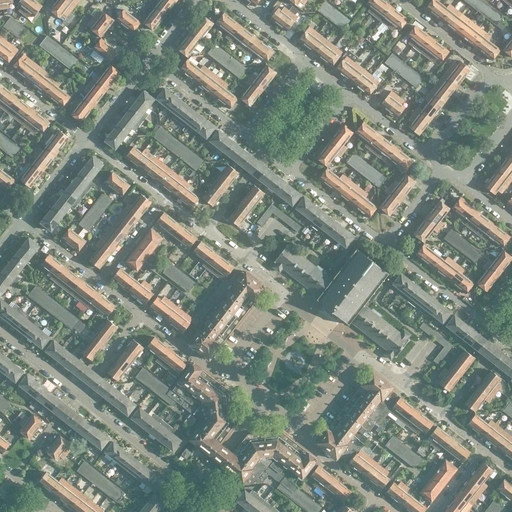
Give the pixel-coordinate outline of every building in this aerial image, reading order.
[(13,3),(13,0),(2,0),(3,9),(9,8),(8,3),(13,3)] [(26,11),(34,0),(33,0),(21,0),(18,4),(17,7),(23,12),(25,10),(26,11)] [(34,17),(42,7),(34,0),(26,11),(34,17)] [(77,4),(70,0),(57,0),(56,2),(70,13),(77,4)] [(167,14),(177,0),(161,0),(157,6),(167,14)] [(372,14),(383,1),(382,0),(370,0),(367,4),(371,7),(368,11),(372,14)] [(435,15),(442,6),(435,0),(433,0),(426,9),(435,15)] [(381,21),(391,7),(383,1),(372,14),(381,21)] [(70,13),(56,2),(50,10),(60,18),(63,14),(67,17),(70,13)] [(443,22),(454,8),(449,5),(446,9),(442,6),(435,15),(443,22)] [(154,31),(166,16),(167,14),(157,6),(144,23),(154,31)] [(389,27),(400,13),(391,7),(381,21),(389,27)] [(279,25),(289,11),(285,8),(282,12),(278,9),(270,19),(279,25)] [(451,28),(462,15),(454,8),(443,22),(451,28)] [(114,21),(104,13),(100,11),(94,18),(108,29),(114,21)] [(141,23),(132,17),(124,11),(117,21),(133,33),(141,23)] [(287,32),(295,22),(291,18),(294,15),(289,11),(279,25),(287,32)] [(225,30),(233,20),(225,13),(217,24),(225,30)] [(400,30),(407,22),(408,20),(400,13),(389,27),(393,31),(396,27),(400,30)] [(69,30),(77,17),(72,14),(64,27),(69,30)] [(459,35),(470,21),(462,15),(451,28),(459,35)] [(201,41),(214,24),(203,16),(191,33),(201,41)] [(108,29),(94,18),(88,26),(92,28),(92,29),(101,37),(108,29)] [(230,40),(241,26),(233,20),(225,30),(229,33),(226,37),(230,40)] [(468,41),(478,28),(470,21),(459,35),(468,41)] [(239,47),(249,33),(241,26),(230,40),(239,47)] [(413,47),(424,33),(416,26),(408,36),(412,39),(409,43),(413,47)] [(476,48),(486,34),(478,28),(468,41),(476,48)] [(307,48),(318,34),(314,30),(311,34),(307,31),(299,41),(307,48)] [(188,57),(201,41),(191,33),(178,49),(188,57)] [(247,53),(258,39),(249,33),(239,47),(247,53)] [(422,53),(433,39),(424,33),(413,47),(422,53)] [(315,54),(326,40),(318,34),(307,48),(315,54)] [(492,44),(488,41),(491,38),(486,34),(476,48),(484,54),(492,44)] [(0,56),(10,44),(2,38),(0,40),(0,56)] [(511,57),(511,38),(503,50),(511,57)] [(102,56),(110,46),(102,39),(94,49),(102,56)] [(258,56),(266,46),(258,39),(247,53),(251,57),(254,53),(258,56)] [(430,59),(441,45),(433,39),(422,53),(430,59)] [(323,60),(334,46),(326,40),(315,54),(323,60)] [(0,58),(7,64),(15,54),(11,51),(14,47),(10,44),(0,56),(0,58)] [(493,61),(500,51),(492,44),(484,54),(493,61)] [(441,62),(449,52),(441,45),(430,59),(434,63),(437,59),(441,62)] [(110,62),(118,52),(110,46),(102,56),(110,62)] [(266,62),(274,52),(266,46),(258,56),(266,62)] [(332,67),(340,57),(342,53),(334,46),(323,60),(332,67)] [(344,77),(355,63),(347,56),(344,60),(336,70),(344,77)] [(411,60),(406,56),(402,61),(407,65),(411,60)] [(21,75),(32,61),(28,58),(25,62),(21,59),(13,69),(21,75)] [(189,77),(197,67),(188,60),(180,70),(189,77)] [(29,82),(40,68),(32,61),(21,75),(29,82)] [(464,78),(471,69),(461,61),(458,65),(454,62),(451,67),(464,78)] [(352,83),(363,69),(355,63),(344,77),(352,83)] [(114,81),(121,73),(110,65),(104,73),(114,81)] [(270,82),(277,73),(266,65),(260,74),(270,82)] [(197,83),(208,69),(203,66),(200,69),(197,67),(189,77),(197,83)] [(464,78),(451,67),(444,75),(458,86),(464,78)] [(38,88),(48,74),(40,68),(29,82),(38,88)] [(205,90),(216,76),(208,69),(197,83),(205,90)] [(361,89),(371,76),(363,69),(352,83),(361,89)] [(108,90),(114,81),(104,73),(101,77),(97,74),(94,79),(108,90)] [(46,95),(57,81),(48,74),(38,88),(46,95)] [(264,90),(270,82),(260,74),(257,77),(253,75),(250,79),(264,90)] [(458,86),(444,75),(438,83),(452,94),(458,86)] [(213,96),(224,82),(216,76),(205,90),(213,96)] [(377,86),(373,83),(376,79),(371,76),(361,89),(369,96),(377,86)] [(108,90),(94,79),(87,87),(101,98),(108,90)] [(264,90),(250,79),(246,83),(250,86),(247,90),(257,98),(264,90)] [(54,101),(62,91),(58,88),(61,84),(57,81),(46,95),(54,101)] [(221,102),(229,92),(226,89),(228,86),(224,82),(213,96),(221,102)] [(452,94),(438,83),(431,92),(445,102),(452,94)] [(0,102),(9,91),(0,85),(0,84),(0,102)] [(101,98),(87,87),(84,91),(87,94),(84,98),(95,106),(101,98)] [(166,106),(174,96),(165,89),(157,99),(166,106)] [(251,106),(257,98),(247,90),(241,98),(251,106)] [(0,106),(6,111),(17,98),(9,91),(0,102),(0,106)] [(62,108),(70,97),(62,91),(54,101),(62,108)] [(148,108),(154,100),(144,92),(138,100),(148,108)] [(230,109),(238,99),(229,92),(221,102),(230,109)] [(445,102),(431,92),(425,100),(439,111),(445,102)] [(389,112),(400,98),(396,95),(393,98),(389,95),(381,105),(389,112)] [(171,116),(182,102),(174,96),(166,106),(169,109),(167,112),(171,116)] [(14,118),(25,104),(17,98),(6,111),(14,118)] [(88,114),(95,106),(84,98),(78,106),(88,114)] [(397,118),(405,108),(401,105),(404,101),(400,98),(389,112),(397,118)] [(145,112),(148,108),(138,100),(131,108),(145,119),(149,115),(145,112)] [(439,111),(425,100),(418,108),(432,119),(439,111)] [(179,122),(190,108),(182,102),(171,116),(179,122)] [(22,124),(33,110),(25,104),(14,118),(22,124)] [(82,123),(88,114),(78,106),(71,115),(82,123)] [(145,119),(131,108),(125,117),(139,128),(145,119)] [(187,129),(198,115),(190,108),(179,122),(187,129)] [(432,119),(418,108),(412,116),(426,127),(432,119)] [(31,131),(42,117),(33,110),(22,124),(31,131)] [(198,131),(206,121),(198,115),(187,129),(192,132),(195,129),(198,131)] [(426,127),(412,116),(408,121),(412,124),(409,128),(419,136),(426,127)] [(42,134),(50,123),(42,117),(31,131),(35,134),(38,131),(42,134)] [(139,128),(125,117),(118,125),(129,133),(132,129),(135,132),(139,128)] [(207,138),(215,128),(206,121),(198,131),(207,138)] [(364,139),(372,129),(364,123),(356,133),(364,139)] [(122,141),(129,133),(118,125),(112,133),(122,141)] [(343,145),(353,133),(343,125),(330,142),(344,153),(347,148),(343,145)] [(370,149),(381,136),(372,129),(364,139),(368,142),(365,146),(370,149)] [(63,147),(69,138),(59,130),(53,139),(63,147)] [(219,148),(227,138),(219,131),(211,141),(219,148)] [(116,149),(122,141),(112,133),(105,141),(116,149)] [(378,156),(389,142),(381,136),(370,149),(378,156)] [(227,154),(235,144),(227,138),(219,148),(227,154)] [(56,155),(63,147),(53,139),(46,147),(56,155)] [(340,157),(344,153),(330,142),(317,158),(327,166),(337,154),(340,157)] [(386,162),(397,148),(389,142),(378,156),(386,162)] [(235,161),(243,150),(235,144),(227,154),(235,161)] [(50,163),(56,155),(46,147),(43,151),(40,148),(36,152),(50,163)] [(134,164),(142,154),(134,147),(126,157),(134,164)] [(397,165),(405,155),(397,148),(386,162),(391,166),(393,162),(397,165)] [(260,164),(252,157),(243,150),(235,161),(253,174),(268,186),(276,176),(260,164)] [(50,163),(36,152),(32,157),(36,160),(33,163),(44,171),(50,163)] [(143,170),(153,157),(149,153),(146,157),(142,154),(134,164),(143,170)] [(406,172),(414,161),(405,155),(397,165),(406,172)] [(19,162),(24,165),(28,160),(24,156),(19,162)] [(97,173),(103,165),(93,157),(86,165),(97,173)] [(151,177),(162,163),(153,157),(143,170),(151,177)] [(456,162),(457,161),(455,160),(452,158),(451,157),(450,158),(448,161),(447,162),(448,163),(451,165),(452,166),(453,165),(455,162),(456,162)] [(511,180),(511,167),(504,162),(498,170),(511,181),(511,180)] [(37,180),(44,171),(33,163),(27,172),(37,180)] [(159,183),(170,169),(162,163),(151,177),(159,183)] [(90,182),(97,173),(86,165),(80,174),(90,182)] [(232,182),(239,173),(229,165),(222,174),(232,182)] [(167,190),(178,176),(170,169),(159,183),(167,190)] [(328,186),(336,176),(327,169),(319,179),(328,186)] [(511,181),(498,170),(491,178),(505,189),(511,181)] [(31,188),(37,180),(27,172),(20,180),(31,188)] [(114,190),(122,179),(114,173),(106,183),(114,190)] [(0,185),(7,191),(14,181),(15,181),(7,174),(0,182),(0,185)] [(94,184),(90,182),(80,174),(74,182),(87,193),(94,184)] [(226,190),(232,182),(222,174),(216,182),(226,190)] [(409,191),(416,183),(406,174),(399,183),(409,191)] [(336,192),(347,178),(342,175),(340,178),(336,176),(328,186),(336,192)] [(175,196),(186,182),(178,176),(167,190),(175,196)] [(276,192),(284,182),(276,176),(268,186),(276,192)] [(344,199),(355,185),(347,178),(336,192),(344,199)] [(505,189),(491,178),(485,187),(495,195),(498,191),(502,194),(505,189)] [(122,196),(130,186),(122,179),(114,190),(122,196)] [(87,193),(74,182),(67,190),(81,201),(87,193)] [(184,202),(192,192),(188,189),(191,186),(186,182),(175,196),(184,202)] [(220,198),(226,190),(216,182),(209,190),(220,198)] [(284,199),(292,189),(284,182),(276,192),(284,199)] [(403,199),(409,191),(399,183),(396,187),(393,184),(389,188),(403,199)] [(352,205),(363,191),(355,185),(344,199),(352,205)] [(258,202),(265,194),(255,186),(248,194),(258,202)] [(403,199),(389,188),(386,193),(389,195),(386,199),(397,207),(403,199)] [(293,205),(301,195),(292,189),(284,199),(293,205)] [(81,201),(67,190),(61,198),(71,206),(75,209),(81,201)] [(213,206),(220,198),(209,190),(203,198),(213,206)] [(361,211),(369,201),(365,198),(368,195),(363,191),(352,205),(361,211)] [(192,209),(200,199),(192,192),(184,202),(192,209)] [(252,210),(258,202),(248,194),(242,202),(252,210)] [(145,211),(152,203),(142,195),(135,203),(145,211)] [(65,215),(71,206),(61,198),(54,207),(65,215)] [(305,215),(313,205),(305,198),(297,208),(305,215)] [(461,215),(469,205),(461,198),(453,209),(461,215)] [(390,216),(397,207),(386,199),(380,207),(390,216)] [(369,218),(377,208),(369,201),(361,211),(369,218)] [(443,217),(450,209),(440,201),(433,209),(443,217)] [(246,218),(252,210),(242,202),(235,210),(246,218)] [(139,220),(145,211),(135,203),(132,207),(128,204),(125,209),(139,220)] [(313,221),(321,211),(313,205),(305,215),(313,221)] [(466,225),(477,211),(469,205),(461,215),(465,218),(462,222),(466,225)] [(58,223),(65,215),(54,207),(48,215),(58,223)] [(139,220),(125,209),(118,217),(132,228),(139,220)] [(440,221),(443,217),(433,209),(427,218),(441,228),(444,224),(440,221)] [(239,227),(246,218),(235,210),(229,219),(239,227)] [(321,228),(329,218),(321,211),(313,221),(321,228)] [(475,232),(485,218),(477,211),(466,225),(475,232)] [(169,233),(177,222),(164,213),(156,223),(169,233)] [(52,231),(58,223),(48,215),(41,223),(52,231)] [(132,228),(118,217),(112,225),(126,236),(132,228)] [(327,238),(338,224),(329,218),(321,228),(319,231),(327,238)] [(441,228),(427,218),(420,226),(430,234),(433,230),(437,233),(441,228)] [(483,238),(494,224),(485,218),(475,232),(483,238)] [(181,242),(189,232),(177,222),(169,233),(181,242)] [(338,241),(346,230),(338,224),(327,238),(331,241),(334,238),(338,241)] [(494,241),(502,231),(494,224),(483,238),(488,242),(490,238),(494,241)] [(126,236),(112,225),(106,233),(119,244),(126,236)] [(424,242),(430,234),(420,226),(414,234),(424,242)] [(70,245),(78,235),(70,229),(62,239),(70,245)] [(163,239),(160,236),(151,229),(146,236),(158,245),(163,239)] [(346,247),(354,237),(346,230),(338,241),(346,247)] [(502,248),(510,237),(502,231),(494,241),(502,248)] [(189,249),(197,239),(189,232),(181,242),(189,249)] [(119,244),(106,233),(99,241),(113,252),(119,244)] [(78,252),(86,242),(78,235),(70,245),(78,252)] [(158,245),(146,236),(141,242),(153,252),(158,245)] [(33,255),(39,247),(29,239),(22,247),(33,255)] [(113,252),(99,241),(96,246),(99,249),(96,252),(107,260),(113,252)] [(153,252),(141,242),(136,249),(148,258),(153,252)] [(202,259),(210,248),(201,242),(193,252),(202,259)] [(326,273),(318,267),(317,268),(295,252),(299,248),(293,243),(290,247),(288,246),(289,245),(287,244),(286,246),(287,247),(276,261),(275,260),(273,262),(275,263),(275,262),(277,263),(274,267),(280,272),(283,268),(319,297),(332,280),(331,280),(325,275),(326,273)] [(425,262),(433,251),(424,245),(416,255),(425,262)] [(26,263),(33,255),(22,247),(16,255),(26,263)] [(207,269),(218,255),(210,248),(202,259),(205,262),(203,265),(207,269)] [(148,258),(136,249),(131,255),(142,265),(148,258)] [(364,306),(369,300),(379,287),(389,274),(368,257),(367,257),(357,249),(332,280),(319,297),(317,300),(327,308),(327,309),(327,310),(329,308),(331,310),(330,312),(331,312),(334,314),(334,315),(336,314),(338,316),(337,317),(338,318),(339,317),(349,325),(352,322),(388,351),(385,355),(391,359),(394,356),(396,357),(395,358),(396,359),(398,357),(397,356),(408,342),(409,343),(411,341),(409,339),(408,340),(407,339),(410,335),(404,330),(401,334),(380,318),(381,316),(373,310),(372,312),(365,306),(364,306)] [(506,267),(511,259),(511,257),(503,250),(496,259),(506,267)] [(433,268),(441,258),(433,251),(425,262),(433,268)] [(100,269),(107,260),(96,252),(90,261),(100,269)] [(20,272),(26,263),(16,255),(10,264),(20,272)] [(50,272),(58,261),(49,255),(41,265),(50,272)] [(142,265),(131,255),(125,262),(137,271),(142,265)] [(215,275),(226,261),(218,255),(207,269),(215,275)] [(441,274),(452,261),(447,257),(445,261),(441,258),(433,268),(441,274)] [(500,275),(506,267),(496,259),(493,263),(489,260),(486,264),(500,275)] [(55,282),(66,268),(58,261),(50,272),(54,275),(51,278),(55,282)] [(226,278),(234,268),(226,261),(215,275),(223,281),(226,277),(226,278)] [(449,281),(460,267),(452,261),(441,274),(449,281)] [(17,276),(20,272),(10,264),(3,272),(17,283),(20,278),(17,276)] [(500,275),(486,264),(483,268),(486,271),(483,275),(494,283),(500,275)] [(457,287),(465,277),(462,274),(465,270),(460,267),(449,281),(457,287)] [(63,288),(74,274),(66,268),(55,282),(63,288)] [(121,285),(129,275),(120,268),(113,279),(121,285)] [(266,288),(246,272),(243,275),(237,271),(231,279),(237,284),(235,286),(237,287),(251,298),(255,302),(266,288)] [(17,283),(3,272),(0,275),(0,282),(7,288),(10,284),(14,287),(17,283)] [(72,295),(82,281),(74,274),(63,288),(72,295)] [(399,294),(410,280),(401,274),(393,284),(397,287),(395,291),(399,294)] [(129,292),(137,282),(129,275),(121,285),(129,292)] [(487,291),(494,283),(483,275),(477,283),(487,291)] [(466,294),(474,284),(465,277),(457,287),(466,294)] [(224,292),(230,284),(225,280),(218,288),(224,292)] [(407,301),(418,287),(410,280),(399,294),(407,301)] [(80,301),(91,287),(82,281),(72,295),(80,301)] [(137,298),(148,284),(144,281),(141,285),(137,282),(129,292),(137,298)] [(154,294),(150,291),(153,288),(148,284),(137,298),(146,305),(154,294)] [(88,307),(99,294),(91,287),(80,301),(88,307)] [(244,308),(251,298),(237,287),(232,294),(230,292),(228,295),(230,297),(244,308)] [(415,307),(426,293),(418,287),(407,301),(415,307)] [(218,300),(219,299),(224,292),(218,288),(212,295),(218,300)] [(385,303),(391,295),(388,293),(382,300),(385,303)] [(423,314),(434,300),(426,293),(415,307),(423,314)] [(99,310),(107,300),(99,294),(88,307),(92,311),(95,307),(99,310)] [(158,314),(169,300),(164,297),(161,301),(158,298),(150,308),(158,314)] [(236,317),(216,302),(211,297),(205,305),(212,311),(211,312),(229,326),(236,317)] [(236,317),(244,308),(230,297),(225,303),(219,299),(218,300),(216,302),(236,317)] [(0,315),(1,316),(9,306),(1,299),(0,299),(0,315)] [(107,317),(115,307),(107,300),(99,310),(107,317)] [(166,321),(177,307),(169,300),(158,314),(166,321)] [(434,316),(442,306),(434,300),(423,314),(428,317),(431,313),(434,316)] [(9,322),(20,308),(16,305),(13,309),(9,306),(1,316),(9,322)] [(443,323),(451,313),(442,306),(434,316),(443,323)] [(174,327),(185,313),(177,307),(166,321),(174,327)] [(229,326),(211,312),(204,307),(197,314),(203,319),(202,321),(207,325),(221,336),(229,326)] [(17,329),(28,315),(20,308),(9,322),(17,329)] [(191,323),(190,323),(193,319),(185,313),(174,327),(183,334),(191,323)] [(197,326),(202,321),(203,319),(197,314),(192,322),(197,326)] [(26,335),(36,321),(28,315),(17,329),(26,335)] [(452,336),(463,322),(455,316),(447,326),(451,329),(448,333),(452,336)] [(108,340),(118,328),(108,320),(98,332),(108,340)] [(34,342),(42,331),(38,328),(41,325),(36,321),(26,335),(34,342)] [(463,339),(471,329),(463,322),(452,336),(456,339),(459,336),(463,339)] [(221,336),(207,325),(202,331),(201,330),(199,332),(199,331),(198,333),(214,345),(216,342),(221,336)] [(214,345),(198,333),(199,331),(194,327),(186,336),(192,341),(190,344),(210,360),(221,346),(216,342),(214,345)] [(472,345),(480,335),(471,329),(463,339),(472,345)] [(42,348),(50,338),(42,331),(34,342),(42,348)] [(99,352),(108,340),(98,332),(88,344),(99,352)] [(511,360),(499,350),(494,347),(480,335),(472,345),(486,357),(504,371),(511,360)] [(155,354),(163,344),(155,337),(147,348),(155,354)] [(137,356),(144,348),(134,340),(127,348),(137,356)] [(54,358),(63,348),(54,341),(46,351),(54,358)] [(92,361),(99,352),(88,344),(82,353),(92,361)] [(160,364),(171,350),(163,344),(155,354),(159,357),(156,361),(160,364)] [(63,364),(71,354),(63,348),(54,358),(63,364)] [(131,365),(137,356),(127,348),(121,357),(131,365)] [(169,371),(180,357),(171,350),(160,364),(169,371)] [(469,367),(475,359),(465,351),(458,359),(469,367)] [(71,371),(79,360),(71,354),(63,364),(71,371)] [(125,373),(131,365),(121,357),(114,365),(125,373)] [(180,374),(188,363),(180,357),(169,371),(177,377),(180,374)] [(7,376),(15,365),(7,359),(0,368),(0,375),(1,376),(4,373),(7,376)] [(462,375),(469,367),(458,359),(452,367),(462,375)] [(111,386),(97,375),(96,374),(79,360),(71,371),(88,384),(103,396),(111,386)] [(183,394),(199,375),(203,370),(194,363),(179,382),(175,388),(174,387),(172,390),(168,395),(171,397),(174,400),(180,392),(183,394)] [(16,382),(24,372),(15,365),(7,376),(16,382)] [(118,381),(125,373),(114,365),(108,373),(118,381)] [(456,383),(462,375),(452,367),(449,371),(445,368),(442,372),(456,383)] [(391,390),(394,387),(373,371),(363,383),(368,387),(384,399),(390,404),(397,395),(391,390)] [(498,383),(501,379),(499,377),(501,374),(497,371),(495,374),(491,371),(484,379),(498,390),(502,386),(498,383)] [(456,383),(442,372),(438,377),(442,380),(439,384),(449,392),(456,383)] [(28,392),(36,382),(28,375),(20,385),(28,392)] [(192,401),(208,381),(199,375),(183,394),(187,397),(190,399),(192,401)] [(498,390),(484,379),(478,387),(492,398),(498,390)] [(204,404),(217,388),(208,381),(192,401),(196,405),(191,411),(198,416),(199,414),(203,409),(201,408),(204,404)] [(36,398),(44,388),(36,382),(28,392),(36,398)] [(384,399),(368,387),(363,383),(362,385),(366,389),(362,395),(376,407),(381,400),(383,401),(384,399)] [(112,402),(120,392),(111,386),(103,396),(112,402)] [(492,398),(478,387),(472,396),(482,404),(485,400),(489,403),(492,398)] [(44,405),(52,394),(44,388),(36,398),(44,405)] [(229,423),(226,395),(217,388),(204,404),(201,408),(203,409),(199,414),(204,417),(207,419),(222,431),(229,423)] [(120,409),(128,399),(120,392),(112,402),(120,409)] [(181,405),(187,397),(183,394),(180,392),(174,400),(177,402),(181,405)] [(68,407),(65,405),(52,394),(44,405),(60,417),(77,430),(85,420),(68,407)] [(378,408),(376,407),(362,395),(354,404),(369,416),(374,410),(375,411),(378,408)] [(475,412),(482,404),(472,396),(465,404),(475,412)] [(398,418),(409,404),(401,398),(392,408),(393,408),(390,412),(398,418)] [(128,415),(136,405),(128,399),(120,409),(128,415)] [(191,411),(196,405),(192,401),(190,399),(185,406),(191,411)] [(369,416),(354,404),(347,414),(362,425),(366,419),(368,420),(370,417),(369,416)] [(406,425),(417,411),(409,404),(398,418),(406,425)] [(385,418),(392,410),(392,409),(391,409),(386,405),(380,413),(385,418)] [(140,425),(148,415),(140,408),(132,419),(140,425)] [(414,431),(425,417),(417,411),(406,425),(414,431)] [(379,425),(385,418),(380,413),(379,414),(373,421),(379,426),(379,425)] [(149,431),(159,418),(155,414),(152,418),(148,415),(140,425),(149,431)] [(362,425),(347,414),(339,424),(354,435),(359,429),(360,430),(363,426),(362,425)] [(43,423),(33,415),(30,418),(27,415),(23,420),(37,431),(43,423)] [(194,424),(198,419),(193,415),(186,423),(194,429),(197,426),(194,424)] [(476,432),(484,421),(476,415),(468,425),(476,432)] [(226,448),(216,440),(222,431),(207,419),(204,417),(197,426),(200,428),(190,440),(197,446),(195,448),(204,455),(205,453),(216,461),(228,470),(226,472),(235,479),(236,477),(243,482),(253,470),(259,474),(261,471),(262,471),(265,468),(259,463),(261,462),(245,449),(238,457),(226,448)] [(426,434),(434,424),(425,417),(414,431),(419,435),(422,431),(426,434)] [(157,438),(168,424),(159,418),(149,431),(157,438)] [(37,431),(23,420),(20,424),(23,427),(20,431),(30,439),(37,431)] [(85,436),(93,426),(85,420),(77,430),(85,436)] [(484,438),(495,424),(491,421),(488,424),(484,421),(476,432),(484,438)] [(371,436),(377,428),(372,423),(366,431),(371,436)] [(165,444),(173,434),(176,431),(168,424),(157,438),(165,444)] [(339,424),(332,433),(347,445),(351,438),(353,439),(355,436),(354,435),(339,424)] [(492,445),(503,431),(495,424),(484,438),(492,445)] [(93,443),(101,433),(93,426),(85,436),(93,443)] [(435,447),(446,433),(438,427),(430,437),(434,440),(431,444),(435,447)] [(348,446),(347,445),(332,433),(328,429),(317,443),(337,459),(340,456),(345,461),(352,452),(346,447),(348,446)] [(501,451),(511,437),(503,431),(492,445),(501,451)] [(101,449),(110,439),(101,433),(93,443),(101,449)] [(364,445),(370,438),(364,433),(358,440),(364,445)] [(446,450),(454,440),(446,433),(435,447),(439,450),(442,447),(446,450)] [(173,451),(181,441),(173,434),(165,444),(173,451)] [(67,447),(70,444),(60,436),(53,444),(67,455),(70,450),(67,447)] [(0,452),(2,454),(10,444),(2,437),(0,440),(0,452)] [(275,459),(287,444),(279,437),(251,440),(245,449),(261,462),(259,463),(265,468),(262,471),(261,471),(259,474),(253,470),(243,482),(244,485),(253,484),(255,482),(257,483),(263,482),(268,476),(269,474),(267,472),(276,460),(275,459)] [(509,457),(511,453),(511,437),(501,451),(509,457)] [(358,452),(364,445),(358,440),(353,448),(358,452)] [(454,456),(462,446),(454,440),(446,450),(454,456)] [(114,459),(122,449),(114,442),(105,452),(114,459)] [(67,455),(53,444),(47,452),(57,460),(60,456),(64,459),(67,455)] [(284,466),(296,450),(287,444),(275,459),(276,460),(267,472),(269,474),(279,482),(284,475),(279,472),(284,466)] [(463,463),(471,453),(462,446),(454,456),(463,463)] [(119,469),(130,455),(122,449),(114,459),(118,462),(115,466),(119,469)] [(294,472),(305,457),(296,450),(284,466),(287,469),(288,468),(294,472)] [(357,470),(368,457),(360,450),(357,454),(349,464),(357,470)] [(414,460),(417,455),(411,450),(408,455),(414,460)] [(306,473),(314,463),(314,462),(315,463),(318,460),(309,453),(305,457),(294,472),(300,477),(298,478),(301,480),(307,473),(306,473)] [(127,476),(138,462),(130,455),(119,469),(127,476)] [(410,465),(414,460),(408,455),(404,460),(410,465)] [(365,477),(376,463),(368,457),(357,470),(365,477)] [(458,469),(449,463),(446,460),(441,467),(452,476),(458,469)] [(136,482),(146,468),(138,462),(127,476),(136,482)] [(310,476),(317,467),(314,464),(315,463),(314,462),(314,463),(306,473),(307,473),(310,476)] [(373,483),(384,469),(376,463),(365,477),(373,483)] [(487,479),(493,471),(483,463),(477,471),(487,479)] [(319,482),(327,472),(319,466),(318,467),(317,467),(310,476),(319,482)] [(452,476),(441,467),(435,473),(447,483),(452,476)] [(147,485),(155,474),(146,468),(136,482),(140,485),(143,482),(147,485)] [(390,480),(386,477),(389,473),(384,469),(373,483),(382,490),(390,480)] [(484,483),(487,479),(477,471),(470,479),(484,490),(488,486),(484,483)] [(47,489),(55,479),(47,472),(39,483),(47,489)] [(324,492),(335,479),(327,472),(319,482),(316,486),(324,492)] [(447,483),(435,473),(430,480),(442,489),(447,483)] [(155,491),(163,481),(155,474),(147,485),(155,491)] [(287,488),(291,483),(284,477),(280,483),(281,483),(284,485),(287,488)] [(55,496),(66,482),(62,478),(59,482),(55,479),(47,489),(55,496)] [(335,495),(343,485),(335,479),(324,492),(329,496),(332,492),(335,495)] [(484,490),(470,479),(464,487),(478,498),(484,490)] [(442,489),(430,480),(425,486),(437,496),(442,489)] [(505,496),(511,487),(511,485),(505,480),(497,490),(505,496)] [(64,502),(74,488),(66,482),(55,496),(64,502)] [(394,499),(405,486),(401,482),(398,486),(394,483),(386,493),(394,499)] [(297,488),(291,483),(287,488),(290,490),(293,493),(297,488)] [(311,489),(305,484),(302,488),(308,493),(311,489)] [(344,502),(352,492),(343,485),(335,495),(344,502)] [(402,506),(410,496),(407,493),(409,489),(405,486),(394,499),(402,506)] [(437,496),(425,486),(420,493),(432,502),(437,496)] [(478,498),(464,487),(457,496),(471,507),(478,498)] [(72,509),(83,495),(74,488),(64,502),(72,509)] [(246,508),(256,494),(252,490),(249,494),(245,491),(237,501),(246,508)] [(159,510),(166,502),(155,494),(149,502),(159,510)] [(251,511),(255,511),(265,500),(256,494),(246,508),(251,511)] [(76,511),(82,511),(91,501),(83,495),(72,509),(76,511)] [(410,511),(418,502),(410,496),(402,506),(410,511)] [(466,511),(471,507),(457,496),(451,504),(461,511),(466,511)] [(268,511),(273,506),(265,500),(255,511),(268,511)] [(95,511),(99,507),(91,501),(82,511),(95,511)] [(144,511),(157,511),(159,510),(149,502),(146,506),(142,503),(139,508),(144,511)] [(424,511),(427,509),(418,502),(410,511),(424,511)]
